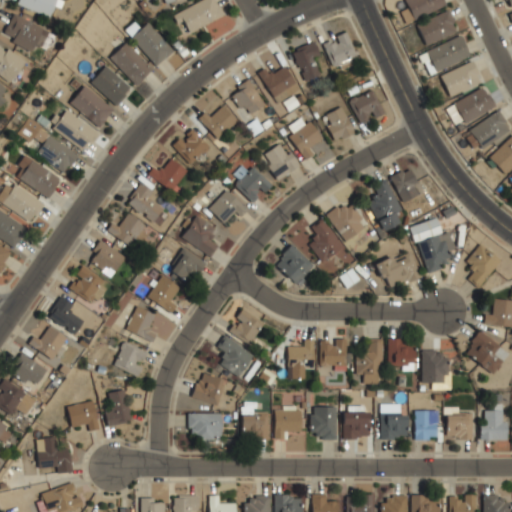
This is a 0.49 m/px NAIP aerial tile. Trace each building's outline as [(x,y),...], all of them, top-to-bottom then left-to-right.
[(17,0),(16,3),(49,16),(55,0),(17,0)] [(223,17),(216,0),(199,0),(173,11),(182,33),(223,17)] [(401,10),(406,21),(444,3),(442,0),(405,0),(408,7),(401,10)] [(426,44),(457,29),(447,8),(416,24),(426,44)] [(1,36),(29,49),(32,44),(40,47),(48,29),(12,13),(1,36)] [(157,64),(174,48),(147,21),(141,27),(134,20),(124,30),(157,64)] [(322,42),(334,68),(358,58),(345,31),(322,42)] [(420,53),(429,74),(470,55),(460,34),(420,53)] [(136,83),(152,67),(125,40),(108,57),(136,83)] [(304,79),(324,71),(311,41),(291,49),(304,79)] [(25,59),(0,42),(0,74),(10,81),(25,59)] [(482,80),(471,59),(440,75),(451,96),(482,80)] [(297,87),(282,62),(260,75),(275,100),(297,87)] [(89,82),(116,104),(131,85),(104,64),(89,82)] [(264,102),(247,78),(229,90),(245,115),(264,102)] [(0,101),(9,90),(0,82),(0,101)] [(69,102),(98,127),(113,109),(84,85),(69,102)] [(449,104),(459,124),(494,106),(484,86),(449,104)] [(383,111),(372,88),(348,100),(360,123),(383,111)] [(285,101),(290,108),(298,103),(293,96),(285,101)] [(197,117),(216,138),(236,120),(223,104),(210,115),(205,110),(197,117)] [(332,140),(352,132),(342,106),(322,113),(332,140)] [(96,131),(64,107),(50,126),(82,150),(96,131)] [(468,133),(483,149),(509,125),(494,109),(468,133)] [(64,172),(78,152),(28,118),(17,132),(38,147),(34,152),(64,172)] [(304,160),(312,154),(307,148),(321,138),(309,120),(287,136),(304,160)] [(208,144),(189,126),(171,145),(189,163),(208,144)] [(503,174),(511,165),(511,133),(487,159),(503,174)] [(277,179),(299,163),(282,140),(260,155),(277,179)] [(12,174),(47,197),(60,176),(25,153),(12,174)] [(186,170),(170,157),(161,169),(153,164),(147,172),(175,194),(181,186),(176,182),(186,170)] [(271,183),(253,165),(233,184),(252,202),(271,183)] [(422,190),(408,165),(389,175),(403,201),(422,190)] [(43,203),(9,178),(0,190),(0,200),(29,222),(43,203)] [(399,220),(395,212),(401,209),(385,179),(370,186),(375,195),(366,199),(382,229),(399,220)] [(152,219),(165,200),(139,182),(126,201),(152,219)] [(233,211),(238,216),(246,208),(225,188),(207,207),(222,222),(233,211)] [(364,224),(347,198),(326,213),(343,239),(364,224)] [(26,227),(0,209),(0,237),(13,246),(26,227)] [(105,230),(133,246),(146,224),(127,212),(121,222),(113,217),(105,230)] [(181,237),(210,254),(217,241),(209,236),(215,227),(195,215),(181,237)] [(411,224),(425,272),(444,266),(441,258),(448,256),(437,217),(411,224)] [(306,242),(324,261),(343,242),(320,218),(310,227),(315,233),(306,242)] [(124,255),(100,238),(86,258),(111,275),(124,255)] [(0,270),(13,251),(0,242),(0,270)] [(499,259),(480,242),(464,260),(472,266),(465,274),(477,285),(499,259)] [(312,264),(291,243),(273,261),(294,282),(312,264)] [(200,261),(179,247),(170,260),(177,265),(171,275),(185,284),(200,261)] [(375,261),(383,287),(420,276),(412,250),(375,261)] [(108,279),(79,264),(67,288),(96,303),(108,279)] [(346,287),(359,277),(351,266),(338,275),(346,287)] [(168,312),(177,300),(170,295),(177,286),(161,274),(146,296),(168,312)] [(73,333),(85,315),(60,296),(47,314),(73,333)] [(484,312),(483,322),(511,326),(511,299),(494,297),(492,313),(484,312)] [(146,332),(156,313),(137,304),(124,331),(147,342),(151,334),(146,332)] [(227,329),(248,343),(262,321),(241,307),(227,329)] [(66,338),(49,325),(40,337),(34,333),(27,341),(50,359),(66,338)] [(508,354),(481,329),(463,348),(491,373),(508,354)] [(218,361),(235,375),(251,356),(226,334),(214,347),(223,355),(218,361)] [(349,337),(319,337),(319,366),(349,366),(349,337)] [(413,368),(413,337),(388,337),(388,368),(413,368)] [(313,366),(313,338),(304,338),(304,346),(287,346),(287,367),(293,367),(293,377),(303,377),(303,366),(313,366)] [(362,373),(362,383),(381,383),(381,338),(365,338),(365,349),(355,349),(355,373),(362,373)] [(112,364),(136,375),(147,350),(123,340),(112,364)] [(447,385),(447,349),(421,349),(421,385),(447,385)] [(46,367),(21,352),(9,371),(34,386),(46,367)] [(191,396),(215,403),(223,378),(199,370),(191,396)] [(0,407),(11,414),(25,392),(2,378),(0,381),(0,407)] [(110,424),(130,420),(124,388),(104,392),(110,424)] [(68,402),(69,423),(81,422),(81,429),(95,428),(94,401),(68,402)] [(380,438),(405,438),(405,412),(395,412),(395,404),(380,404),(380,438)] [(273,437),(287,437),(287,428),(299,428),(299,405),(273,405),(273,437)] [(335,438),(335,405),(310,405),(310,438),(335,438)] [(342,438),(367,438),(367,405),(342,405),(342,438)] [(436,409),(414,409),(414,438),(436,438),(436,409)] [(266,410),(241,410),(241,438),(266,438),(266,410)] [(479,439),(505,439),(505,410),(479,410),(479,439)] [(219,438),(219,412),(187,412),(187,438),(219,438)] [(445,438),(471,438),(471,412),(445,412),(445,438)] [(0,439),(8,428),(0,421),(0,439)] [(39,466),(54,464),(55,472),(71,470),(67,445),(57,446),(56,436),(35,438),(39,466)] [(62,511),(81,504),(71,481),(43,493),(51,511),(62,511)] [(273,493),(273,511),(299,511),(299,493),(273,493)] [(310,511),(335,511),(335,493),(310,493),(310,511)] [(410,493),(410,511),(436,511),(436,493),(410,493)] [(473,511),(473,493),(448,493),(448,511),(473,511)] [(507,511),(507,493),(482,493),(482,511),(507,511)] [(173,511),(196,511),(196,494),(173,494),(173,511)] [(234,511),(234,504),(223,504),(223,494),(206,494),(206,511),(234,511)] [(243,511),(268,511),(268,494),(243,494),(243,511)] [(346,494),(346,511),(372,511),(372,494),(346,494)] [(380,494),(380,511),(405,511),(405,494),(380,494)] [(139,496),(139,511),(163,511),(163,496),(139,496)]
